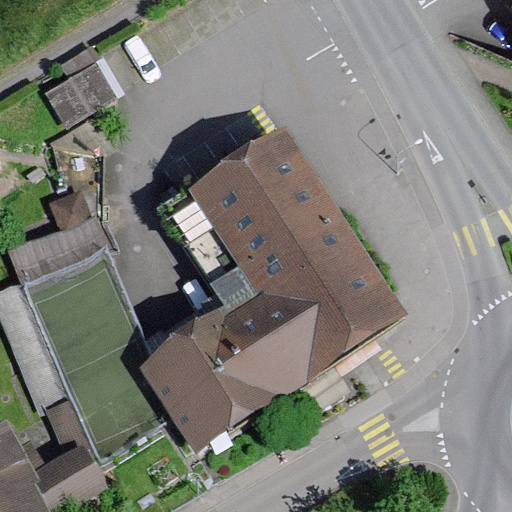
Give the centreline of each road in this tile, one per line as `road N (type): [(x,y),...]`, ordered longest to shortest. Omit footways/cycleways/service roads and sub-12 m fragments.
road 1 (residential): [(375,0),(511,259)]
road 2 (residential): [(479,414),(432,419),(263,511)]
